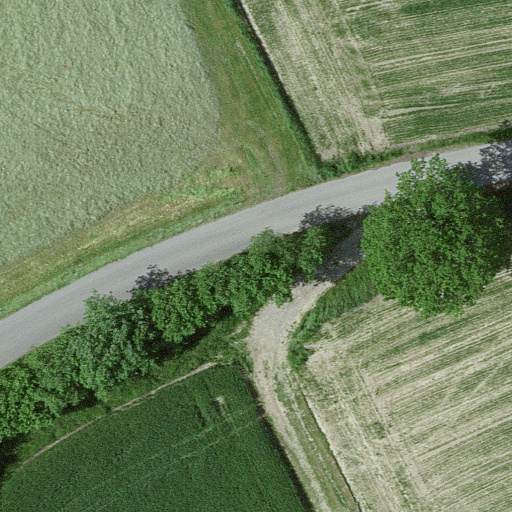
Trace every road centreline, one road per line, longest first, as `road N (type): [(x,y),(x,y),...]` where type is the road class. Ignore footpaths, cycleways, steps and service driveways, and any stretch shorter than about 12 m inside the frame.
road 1 (unclassified): [(0,343),(116,282),(256,226),(511,159)]
road 2 (track): [(347,511),(284,387),(274,349),(281,321),(304,291),(437,175)]
